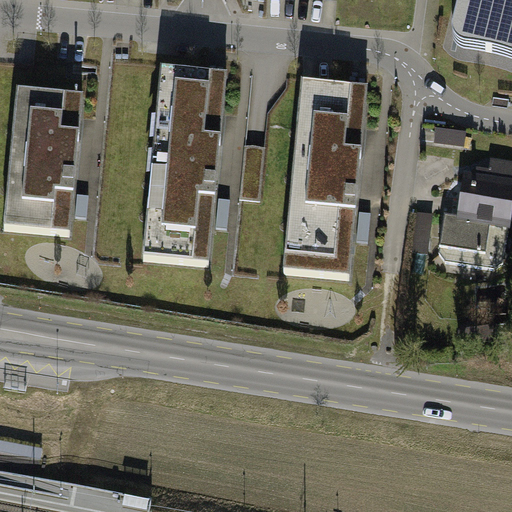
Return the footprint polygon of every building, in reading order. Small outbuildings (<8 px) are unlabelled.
[(511,0),(464,0),(455,34),(456,40),(458,45),(463,50),(468,51),(477,52),(495,55),(511,61),(511,60),(511,0)] [(210,269),(228,82),(163,76),(145,263),(210,269)] [(350,281),(368,92),(304,86),(286,275),(350,281)] [(72,238),(84,102),(18,96),(6,232),(72,238)] [(491,172),(463,168),(455,222),(442,221),(438,255),(506,264),(511,221),(511,160),(493,157),(491,172)] [(422,215),(420,254),(434,255),(436,215),(422,215)] [(7,382),(5,390),(27,394),(28,385),(7,382)] [(44,451),(0,442),(0,454),(42,462),(44,451)] [(148,511),(150,502),(126,497),(124,508),(142,511),(148,511)]
